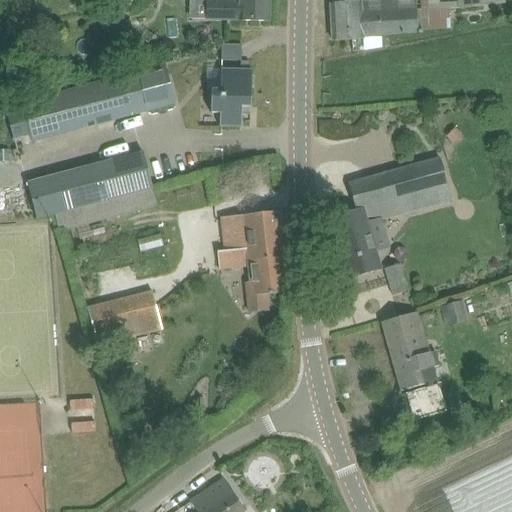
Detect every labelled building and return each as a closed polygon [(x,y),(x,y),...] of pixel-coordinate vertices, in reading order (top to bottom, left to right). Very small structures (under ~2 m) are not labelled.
[(269,0),(206,0),(206,19),(249,21),(269,22),(270,3),(269,0)] [(366,39),(422,35),(422,32),(449,30),(449,10),(428,10),(427,0),(393,0),(393,11),(363,12),(362,2),(330,4),(332,41),(352,40),(366,39)] [(504,0),(456,0),(458,10),(505,4),(504,0)] [(219,59),(239,59),(240,44),(220,43),(219,59)] [(31,142),(148,111),(149,113),(152,115),(158,113),(161,115),(165,115),(167,111),(173,110),(175,106),(174,104),(175,104),(164,66),(145,71),(21,103),(25,116),(7,121),(14,141),(30,137),(31,142)] [(211,114),(212,114),(220,114),(220,127),(241,128),(242,107),(251,108),(252,70),(221,69),(221,90),(211,90),(211,114)] [(9,150),(0,150),(0,161),(10,161),(9,150)] [(26,184),(35,216),(36,219),(54,214),(58,231),(157,205),(143,153),(26,184)] [(368,224),(382,220),(452,200),(440,159),(348,185),(356,211),(331,218),(331,219),(329,219),(330,221),(339,251),(359,245),(357,236),(370,232),(368,224)] [(281,213),(243,217),(220,219),(223,252),(217,253),(219,270),(248,267),(250,285),(245,285),(248,315),(269,312),(267,295),(290,293),(281,213)] [(359,245),(339,251),(347,278),(346,278),(347,280),(381,270),(376,253),(382,251),(379,241),(373,243),(370,232),(357,236),(359,245)] [(401,264),(384,269),(393,296),(409,291),(401,264)] [(162,330),(157,310),(153,292),(89,308),(98,346),(162,330)] [(406,395),(413,422),(448,412),(419,312),(382,323),(402,392),(405,391),(406,395)] [(406,417),(393,423),(398,434),(411,428),(406,417)] [(197,511),(242,511),(245,511),(228,486),(218,493),(214,488),(191,503),(197,511)]
